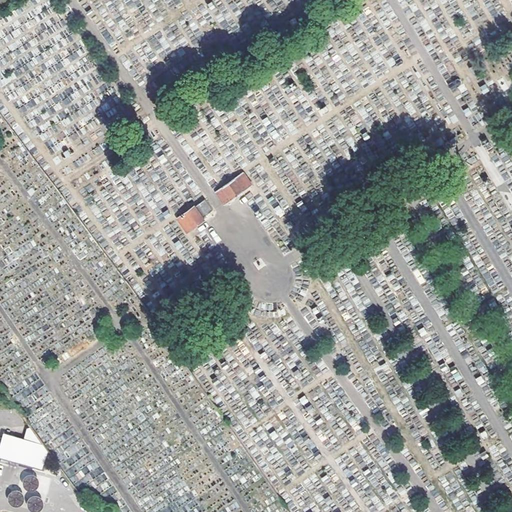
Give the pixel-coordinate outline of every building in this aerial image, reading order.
[(83,56),(82,52),(79,49),(30,51),(19,61),(29,60),(20,68),(34,68),(28,74),(39,73),(45,80),(56,79),(62,74),(66,74),(66,81),(58,81),(58,85),(69,84),(68,77),(78,76),(82,74),(81,70),(72,71),(69,68),(83,56)] [(243,177),(219,192),(228,206),(252,192),(243,177)] [(207,218),(199,204),(180,215),(189,229),(207,218)] [(44,470),(49,452),(44,445),(17,437),(3,433),(0,444),(0,457),(10,461),(44,470)] [(27,489),(30,490),(33,491),(36,490),(39,488),(41,485),(41,482),(40,478),(38,476),(35,474),(32,474),(29,475),(26,477),(25,480),(24,483),(25,486),(27,489)] [(12,504),(15,506),(18,506),(21,505),(24,503),(25,500),(26,497),(25,495),(25,494),(23,492),(20,490),(17,490),(13,491),(11,493),(9,495),(9,499),(10,502),(12,504)] [(31,510),(34,511),(37,511),(41,511),(43,509),(45,506),(45,503),(44,500),(42,497),(39,495),(36,495),(33,496),(32,497),(30,498),(29,501),(28,504),(29,507),(31,510)]
